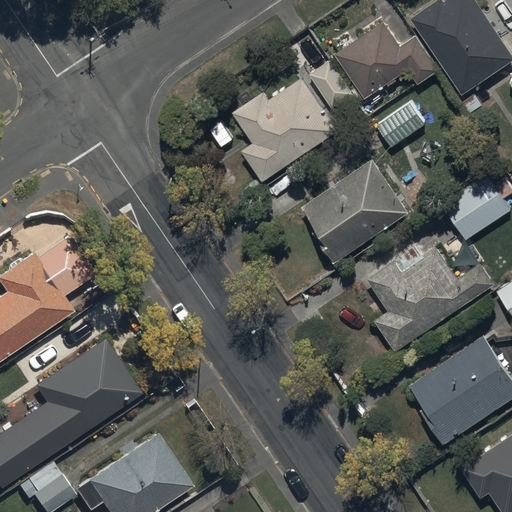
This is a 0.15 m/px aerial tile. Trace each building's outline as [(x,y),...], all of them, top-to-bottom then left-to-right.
[(432,0),(413,13),(464,90),(511,57),(511,47),(480,0),(432,0)] [(401,43),(383,17),(336,50),(359,82),(354,86),(362,96),(407,64),(418,80),(440,65),(417,32),(401,43)] [(332,56),(310,70),(332,103),(354,89),(332,56)] [(267,88),(234,107),(252,137),(243,143),(261,174),(339,129),(306,72),(269,93),(267,88)] [(426,120),(412,100),(378,122),(392,143),(426,120)] [(410,206),(373,152),(306,199),(331,236),(324,240),(336,258),(410,206)] [(488,168),(487,169),(443,201),(468,237),(511,205),(511,203),(505,194),(511,188),(511,183),(506,175),(497,181),(488,168)] [(0,355),(72,306),(64,293),(99,270),(72,231),(36,255),(31,248),(0,269),(0,275),(7,286),(0,290),(0,355)] [(397,345),(495,278),(480,257),(459,271),(438,242),(404,265),(396,254),(368,274),(389,305),(375,314),(397,345)] [(511,277),(498,288),(511,306),(511,277)] [(511,367),(486,329),(484,330),(412,378),(428,401),(422,405),(446,440),(511,396),(511,367)] [(142,392),(106,339),(35,386),(46,402),(0,433),(0,484),(2,487),(142,392)] [(147,511),(192,481),(155,427),(75,482),(91,505),(100,500),(106,509),(103,511),(104,511),(147,511)] [(489,486),(506,511),(511,506),(511,428),(461,465),(480,492),(489,486)] [(76,491),(52,458),(18,483),(27,496),(33,492),(48,511),(76,491)]
